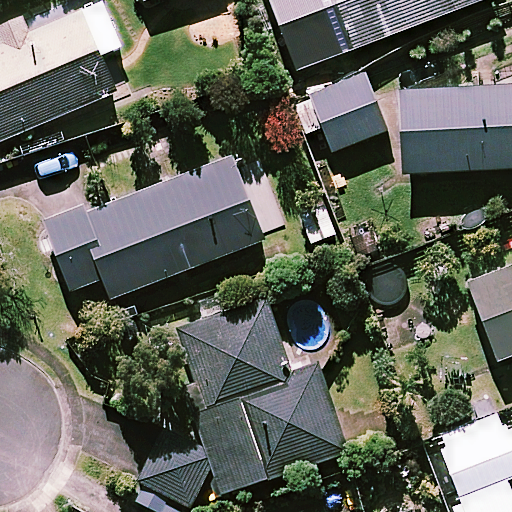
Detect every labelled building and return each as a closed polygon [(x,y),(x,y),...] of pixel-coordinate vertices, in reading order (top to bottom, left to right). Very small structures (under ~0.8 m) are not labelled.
[(484,0),(329,0),(349,52),(484,0)] [(119,47),(101,4),(0,46),(0,142),(116,94),(100,56),(119,47)] [(386,132),(366,77),(310,97),(331,152),(386,132)] [(511,169),(511,88),(398,94),(403,175),(511,169)] [(262,242),(230,159),(46,228),(70,292),(103,280),(110,299),(262,242)] [(511,265),(467,283),(497,362),(511,356),(511,265)] [(173,429),(140,481),(194,503),(346,452),(317,364),(290,373),(266,300),(169,333),(198,420),(173,429)] [(511,511),(511,453),(509,446),(497,416),(438,439),(465,511),(511,511)]
